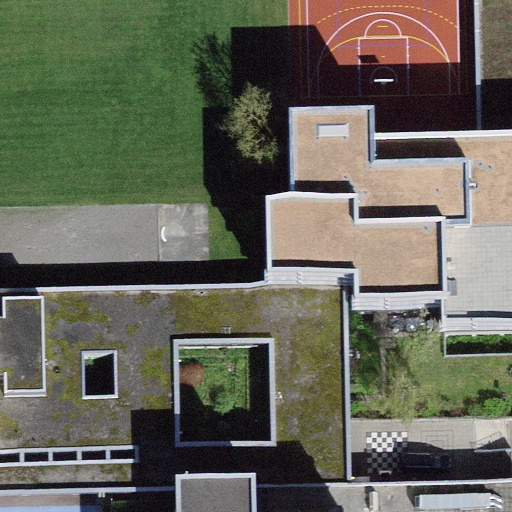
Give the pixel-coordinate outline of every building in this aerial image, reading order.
[(478,150),(511,148),(511,0),(474,0),(477,123),(478,150)] [(288,215),(265,216),(267,293),(348,292),(353,292),(353,316),(443,315),(443,345),(511,343),(511,148),(478,150),(376,152),(376,125),(287,127),(288,215)] [(211,295),(176,296),(176,359),(267,357),(270,453),(177,455),(178,494),(349,488),(348,292),(267,293),(211,295)] [(0,299),(0,500),(178,494),(177,455),(176,359),(176,296),(0,299)] [(511,511),(511,486),(349,488),(349,511),(511,511)] [(349,511),(349,488),(178,494),(178,511),(349,511)]
